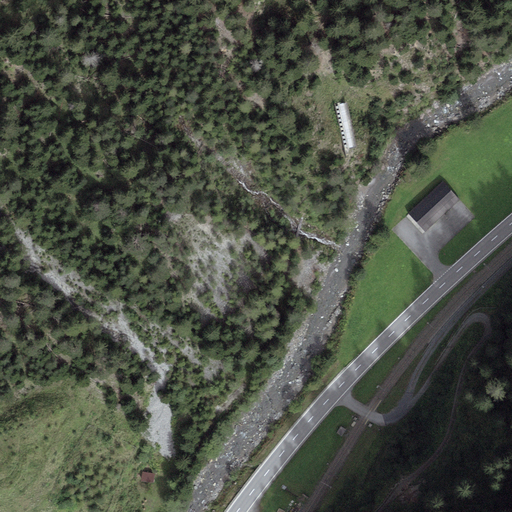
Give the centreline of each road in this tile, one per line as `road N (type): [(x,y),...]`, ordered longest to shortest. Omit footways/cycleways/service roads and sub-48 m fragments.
road 1 (track): [(338,389),(368,414),(401,419),(419,405),(470,317),(485,317),(487,333),(469,354),(444,438),(373,511)]
road 2 (secondary): [(511,229),(338,389),(238,511)]
road 3 (track): [(390,419),(445,332),(511,268)]
